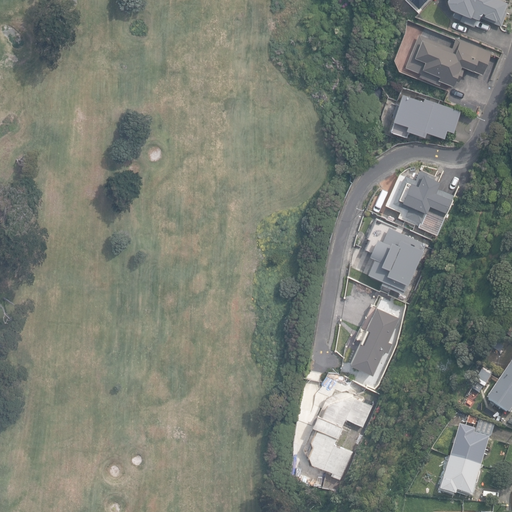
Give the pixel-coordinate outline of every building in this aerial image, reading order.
[(447,0),(447,2),(449,9),(455,11),(452,17),(460,20),(460,21),(474,26),(478,17),(501,26),(506,13),(503,12),(507,2),(500,0),(447,0)] [(452,48),(419,34),(405,67),(420,73),(419,76),(435,82),(436,79),(452,86),(454,80),(458,81),(464,67),(482,75),(492,50),(457,36),(452,48)] [(406,134),(418,137),(419,132),(441,139),(444,132),(451,134),(458,110),(395,90),(383,126),(381,132),(404,140),(406,134)] [(405,215),(422,223),(429,210),(445,217),(456,195),(439,186),(441,180),(435,178),(436,175),(420,168),(415,180),(405,175),(393,202),(408,209),(405,215)] [(371,278),(402,292),(407,283),(421,248),(424,243),(396,229),(397,227),(376,217),(363,245),(371,249),(369,255),(374,257),(367,272),(373,275),(371,278)] [(360,341),(350,363),(372,374),(383,349),(388,352),(393,342),(388,340),(399,317),(376,306),(367,327),(366,326),(359,341),(360,341)] [(511,308),(500,328),(511,335),(511,308)] [(492,347),(500,352),(504,346),(497,341),(492,347)] [(511,360),(486,399),(508,414),(511,407),(511,360)] [(472,388),(479,393),(483,387),(476,382),(472,388)] [(310,464),(341,479),(354,451),(341,445),(340,447),(337,446),(335,442),(347,418),(364,427),(376,403),(348,390),(328,397),(304,448),(310,464)] [(467,422),(475,425),(477,417),(469,414),(467,422)] [(478,433),(491,437),(495,424),(479,419),(478,421),(475,432),(478,433)] [(456,490),(471,495),(478,471),(480,465),(489,437),(478,434),(474,432),(475,429),(460,424),(459,426),(450,456),(440,489),(455,494),(456,490)]
